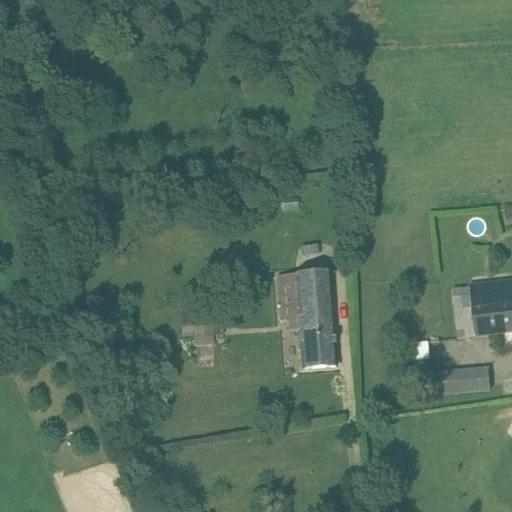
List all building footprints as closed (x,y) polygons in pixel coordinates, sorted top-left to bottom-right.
[(278,276),(282,333),(299,332),(301,370),(336,367),(329,273),(278,276)] [(511,281),(472,287),(472,288),(478,337),(511,333),(511,281)] [(472,287),(452,289),(459,340),(478,337),(472,288),(472,287)] [(181,336),(223,336),(223,308),(181,308),(181,336)] [(404,345),(406,362),(429,359),(427,342),(404,345)] [(488,369),(431,375),(433,397),(490,391),(488,369)]
